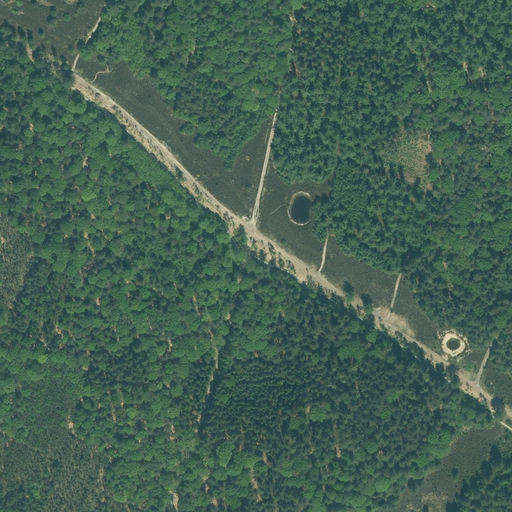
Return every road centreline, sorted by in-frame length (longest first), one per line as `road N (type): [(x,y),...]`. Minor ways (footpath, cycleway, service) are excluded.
road 1 (track): [(511,411),(225,212),(134,122),(78,80)]
road 2 (track): [(252,232),(211,379),(161,511)]
road 3 (track): [(0,323),(194,430)]
road 4 (track): [(0,436),(165,504)]
road 5 (track): [(187,447),(270,470),(325,511)]
road 6 (track): [(252,232),(277,99)]
